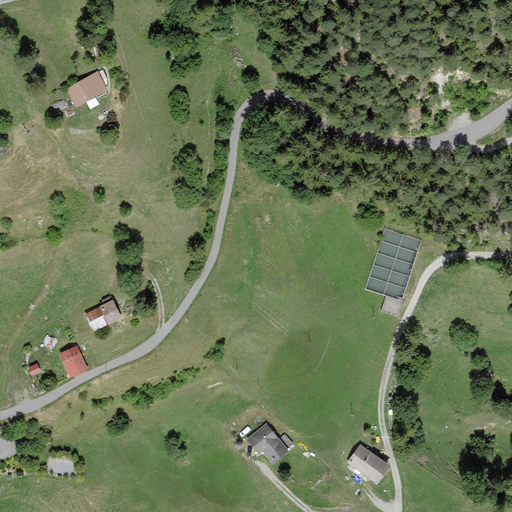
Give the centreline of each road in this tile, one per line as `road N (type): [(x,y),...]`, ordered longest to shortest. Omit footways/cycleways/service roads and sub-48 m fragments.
road 1 (unclassified): [(0,420),(133,361),(181,317),(213,264),(234,129),(254,100),(277,97),(345,136),(397,146),(462,139),(496,118)]
road 2 (track): [(511,258),(453,256),(420,285),(392,350),(380,409),(398,471),(398,511)]
